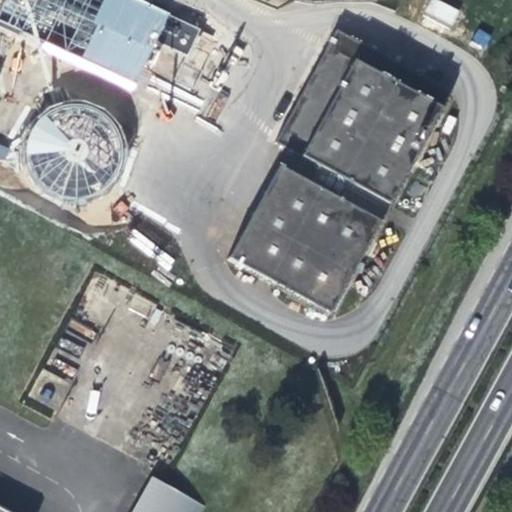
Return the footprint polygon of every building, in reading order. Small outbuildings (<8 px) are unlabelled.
[(450,27),(459,10),(439,0),(430,0),(424,13),(450,27)] [(77,17),(72,18),(82,45),(77,55),(61,60),(53,53),(44,27),(41,28),(33,44),(37,57),(25,61),(5,100),(46,121),(57,117),(62,129),(101,149),(122,108),(118,96),(131,90),(149,53),(109,33),(98,37),(93,25),(77,17)] [(72,18),(44,27),(53,53),(61,60),(77,55),(82,45),(72,18)] [(391,203),(452,90),(393,58),(384,75),(363,63),(372,47),(337,28),(328,46),(354,60),(335,96),(309,82),(300,98),(327,113),(304,154),(296,150),(286,169),(281,166),(231,259),(331,313),(381,221),(356,207),(365,190),(391,203)] [(309,82),(335,96),(354,60),(328,46),(309,82)] [(393,58),(372,47),(363,63),(384,75),(393,58)] [(286,147),(277,164),(281,166),(286,169),(296,150),(304,154),(327,113),(300,98),(277,142),(286,147)] [(365,190),(356,207),(381,221),(391,203),(365,190)] [(143,476),(123,511),(190,511),(195,504),(143,476)]
